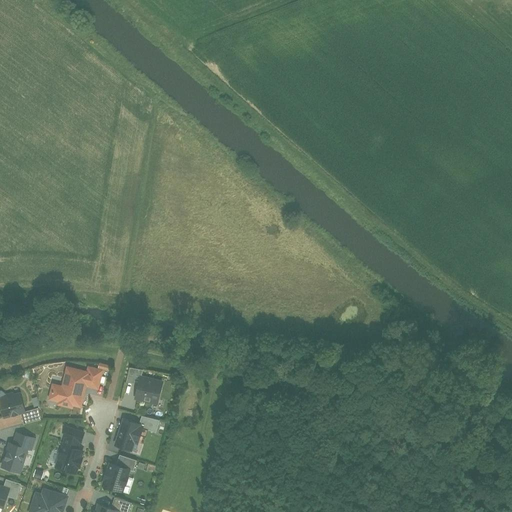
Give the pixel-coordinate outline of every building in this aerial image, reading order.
[(61,384),(53,382),(49,399),(80,406),(85,384),(99,387),(103,370),(108,371),(110,363),(98,360),(97,366),(87,363),(85,368),(66,364),(61,384)] [(164,380),(139,374),(133,399),(158,405),(164,380)] [(19,386),(0,391),(0,407),(2,415),(26,408),(19,386)] [(141,420),(122,414),(113,443),(133,449),(141,420)] [(81,426),(64,421),(60,433),(65,435),(55,466),(76,472),(85,446),(76,444),(81,426)] [(34,434),(14,428),(12,437),(6,435),(0,458),(0,463),(21,469),(27,446),(31,447),(34,434)] [(130,463),(106,457),(99,483),(123,489),(130,463)] [(12,484),(0,480),(0,503),(6,505),(12,484)] [(62,511),(69,493),(37,482),(26,511),(62,511)] [(119,511),(121,507),(96,500),(92,511),(119,511)]
